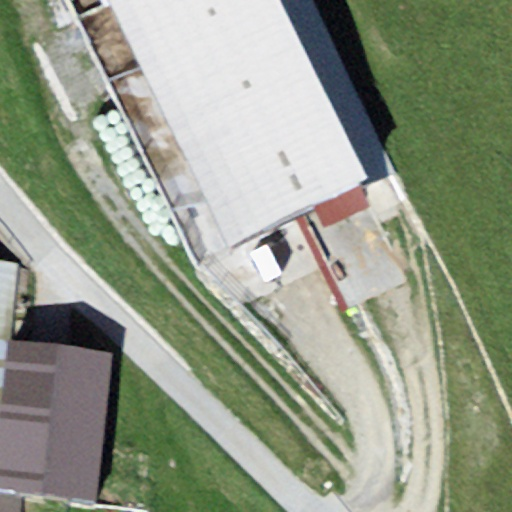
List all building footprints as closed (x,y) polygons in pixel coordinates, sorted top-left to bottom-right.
[(106,0),(70,0),(197,264),(232,248),(106,0)] [(283,0),(106,0),(232,248),(300,217),(364,185),(369,183),(283,0)] [(283,0),(369,183),(398,171),(316,0),(283,0)] [(348,313),(412,280),(364,185),(300,217),(348,313)] [(13,343),(0,443),(0,488),(98,502),(115,353),(13,343)] [(24,511),(26,500),(0,496),(0,511),(24,511)]
